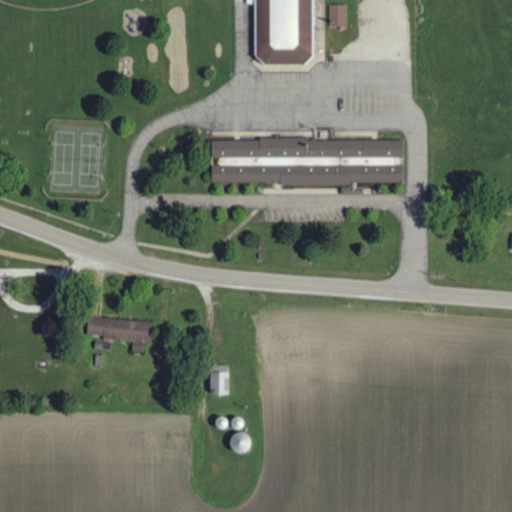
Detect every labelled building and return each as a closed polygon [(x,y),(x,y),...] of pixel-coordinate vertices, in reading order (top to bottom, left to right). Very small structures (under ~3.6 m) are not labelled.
[(321,0),(255,0),(255,7),(259,7),(258,59),(264,59),(264,65),(321,65),(321,0)] [(350,27),(351,6),(333,5),(332,27),(350,27)] [(219,140),(219,184),(347,185),(347,196),(368,196),(369,184),(410,184),(410,141),(219,140)] [(157,344),(159,324),(94,318),(92,337),(138,342),(137,353),(149,354),(150,344),(157,344)] [(218,367),(219,396),(236,396),(235,367),(218,367)] [(243,432),(239,450),(257,454),(261,437),(243,432)]
